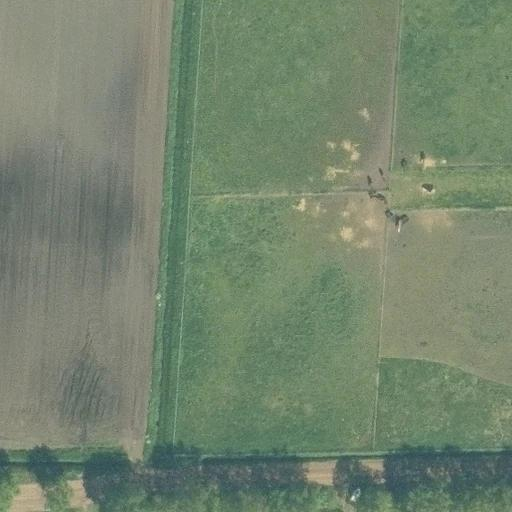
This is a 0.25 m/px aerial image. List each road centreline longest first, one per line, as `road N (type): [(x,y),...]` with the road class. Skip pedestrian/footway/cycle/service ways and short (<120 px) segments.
road 1 (track): [(511,473),(127,483)]
road 2 (track): [(127,483),(0,497)]
